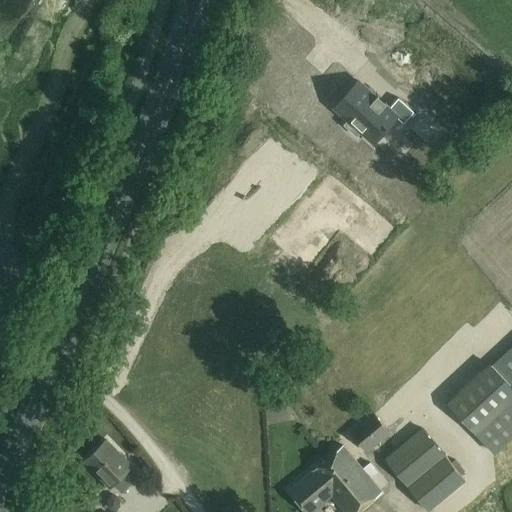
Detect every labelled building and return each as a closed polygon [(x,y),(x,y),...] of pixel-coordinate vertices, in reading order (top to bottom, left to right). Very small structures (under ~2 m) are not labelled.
[(397,4),(375,28),(399,49),(393,56),(421,81),(434,67),(420,54),(435,38),(423,28),(427,24),(412,11),(409,15),(397,4)] [(389,108),(359,80),(335,107),(349,120),(346,124),(357,135),(361,131),(374,142),(397,117),(404,123),(414,111),(399,97),(389,108)] [(417,129),(441,150),(451,139),(427,117),(417,129)] [(286,226),(275,241),(306,265),(338,224),(374,252),(393,229),(352,197),(330,179),(311,203),(307,200),(295,214),(293,213),(285,224),(286,226)] [(511,345),(492,364),(491,363),(449,402),(496,452),(511,436),(511,385),(510,384),(511,381),(511,345)] [(374,413),(351,432),(368,451),(390,432),(374,413)] [(428,509),(465,478),(423,427),(385,458),(428,509)] [(139,475),(130,467),(132,465),(107,439),(85,461),(110,486),(114,483),(122,491),(139,475)] [(312,472),(290,491),(307,511),(310,511),(332,494),(346,511),(355,511),(381,491),(370,478),(378,472),(370,463),(363,469),(343,446),(312,472)] [(108,506),(112,509),(116,509),(120,506),(120,498),(117,495),(112,495),(108,498),(108,506)]
